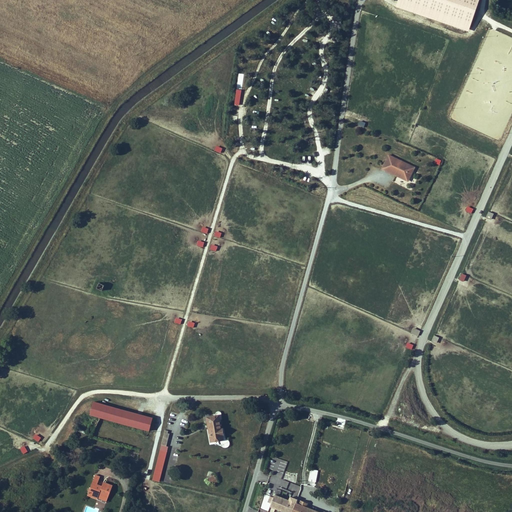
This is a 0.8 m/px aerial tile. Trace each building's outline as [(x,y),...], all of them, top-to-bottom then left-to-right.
[(474,21),(480,0),(399,0),(398,6),(406,8),(405,12),(475,33),(478,22),(474,21)] [(234,105),(239,106),(242,90),(237,89),(234,105)] [(389,165),(386,174),(394,176),(393,179),(409,184),(410,181),(412,179),(415,180),(417,174),(389,165)] [(394,176),(386,174),(385,180),(412,188),(415,180),(412,179),(410,181),(409,184),(393,179),(394,176)] [(468,206),(465,211),(471,214),(474,209),(468,206)] [(485,217),(491,220),(493,214),(488,212),(485,217)] [(458,280),(463,282),(466,276),(461,273),(458,280)] [(99,286),(97,292),(104,294),(106,288),(99,286)] [(408,341),(415,344),(420,331),(413,328),(408,341)] [(93,405),(88,404),(76,427),(91,434),(100,417),(150,431),(154,417),(94,402),(93,405)] [(213,442),(224,440),(223,435),(225,435),(224,430),(224,428),(222,428),(220,415),(208,417),(213,442)] [(36,434),(33,438),(38,443),(42,438),(36,434)] [(24,446),(20,449),(23,455),(28,451),(24,446)] [(310,469),(308,481),(316,483),(318,470),(310,469)] [(215,476),(205,479),(207,486),(217,482),(215,476)] [(93,479),(86,495),(97,499),(97,498),(99,494),(107,497),(112,485),(103,482),(102,486),(97,484),(98,481),(93,479)] [(277,493),(291,496),(291,494),(298,495),(301,485),(280,480),(277,493)] [(57,496),(62,487),(59,485),(54,494),(57,496)] [(288,502),(274,496),(270,507),(282,511),(292,511),(295,501),(290,499),(288,502)] [(365,511),(379,511),(382,506),(370,500),(365,511)] [(316,511),(305,508),(306,505),(295,501),(292,511),(316,511)]
